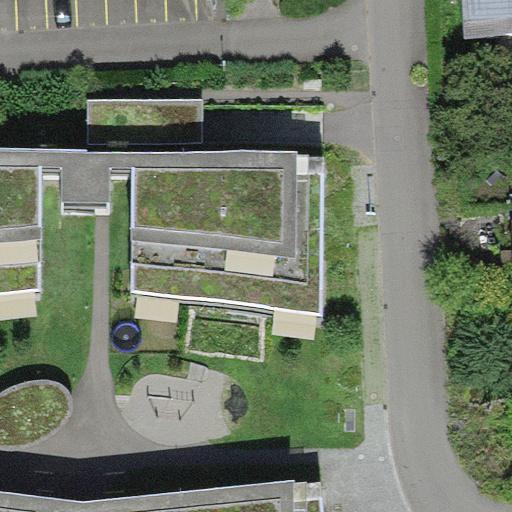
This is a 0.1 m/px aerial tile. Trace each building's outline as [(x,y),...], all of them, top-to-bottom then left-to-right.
[(511,0),(462,0),(465,43),(511,40),(511,0)] [(203,102),(87,105),(88,147),(204,144),(203,102)] [(0,177),(43,178),(63,178),(63,212),(90,212),(92,159),(0,158),(0,177)] [(134,177),(326,181),(326,162),(92,159),(90,212),(113,213),(113,177),(134,177)] [(509,169),(461,170),(462,211),(510,210),(509,169)] [(0,177),(0,296),(42,291),(43,178),(0,177)] [(283,180),(134,177),(131,294),(322,321),(326,181),(283,180)] [(250,511),(324,505),(324,487),(92,511),(250,511)] [(0,511),(79,511),(0,501),(0,511)]
